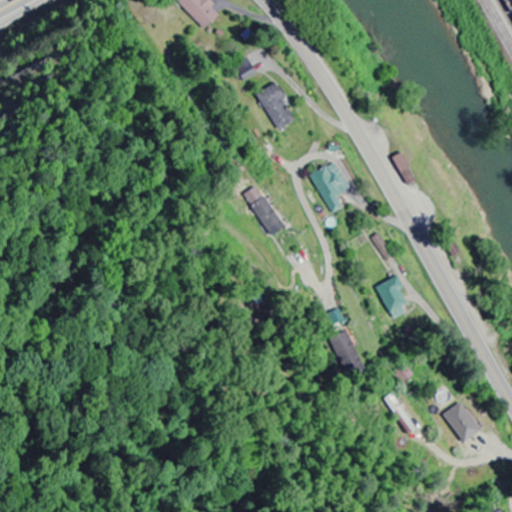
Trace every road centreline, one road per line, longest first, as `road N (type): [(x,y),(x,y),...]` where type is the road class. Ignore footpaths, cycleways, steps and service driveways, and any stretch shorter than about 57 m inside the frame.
road 1 (primary): [(267,0),(356,125),(511,396)]
road 2 (residential): [(414,226),(368,207),(329,159),(309,160),(299,178)]
